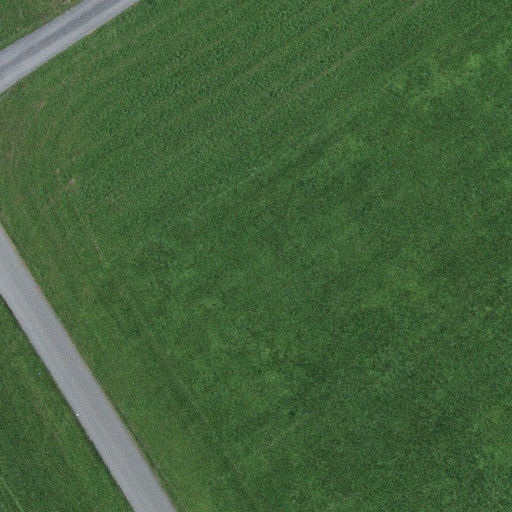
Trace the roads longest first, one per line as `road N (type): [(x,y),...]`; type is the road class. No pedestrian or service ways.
road 1 (track): [(157,511),(0,259)]
road 2 (track): [(0,80),(122,0)]
